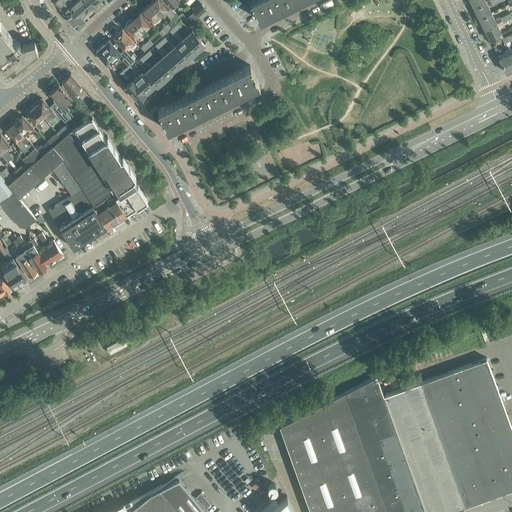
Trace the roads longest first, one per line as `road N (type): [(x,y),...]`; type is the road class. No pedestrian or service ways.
road 1 (motorway): [(511,248),(377,304),(0,501)]
road 2 (motorway): [(29,511),(325,356),(511,274)]
road 3 (secondary): [(209,250),(505,111)]
road 4 (secondary): [(0,351),(209,250)]
road 5 (residential): [(185,202),(0,317)]
road 6 (residential): [(247,39),(271,81),(264,94),(156,151)]
road 7 (tertiary): [(156,151),(70,47)]
road 8 (tertiary): [(505,111),(448,0)]
